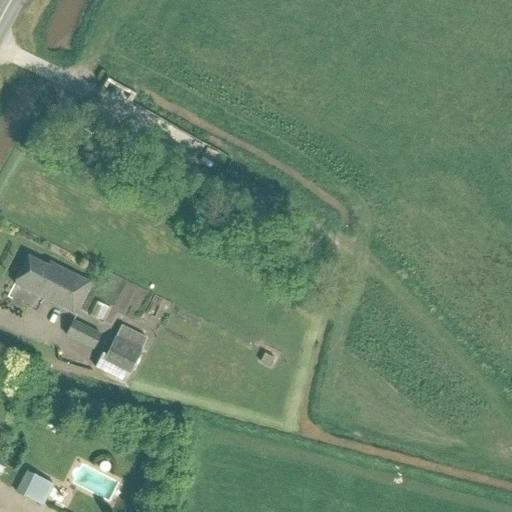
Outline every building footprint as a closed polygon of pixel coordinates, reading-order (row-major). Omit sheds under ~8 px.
[(27,256),(12,284),(71,315),(87,284),(59,269),(57,272),(27,256)] [(146,313),(136,332),(160,344),(169,324),(146,313)] [(71,322),(64,336),(91,352),(97,334),(71,322)] [(120,325),(96,372),(123,385),(147,340),(120,325)] [(26,471),(15,493),(41,506),(52,484),(26,471)]
